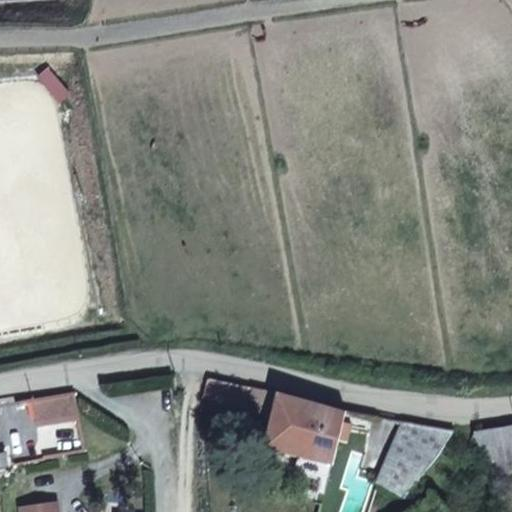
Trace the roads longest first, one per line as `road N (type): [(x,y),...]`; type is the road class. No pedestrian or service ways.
road 1 (unclassified): [(0,389),(102,370),(211,363),(409,405),(511,407)]
road 2 (unknown): [(102,370),(160,476),(161,511)]
